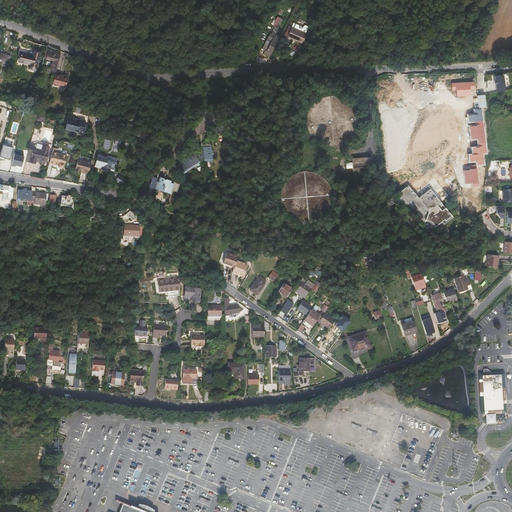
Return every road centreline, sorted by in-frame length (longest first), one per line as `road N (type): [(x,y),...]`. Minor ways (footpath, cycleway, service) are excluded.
road 1 (residential): [(511,62),(143,77),(0,18)]
road 2 (residential): [(357,378),(280,399),(151,403)]
road 3 (residential): [(511,279),(436,346),(357,378)]
road 4 (residential): [(227,283),(357,378)]
road 5 (residential): [(151,403),(0,383)]
